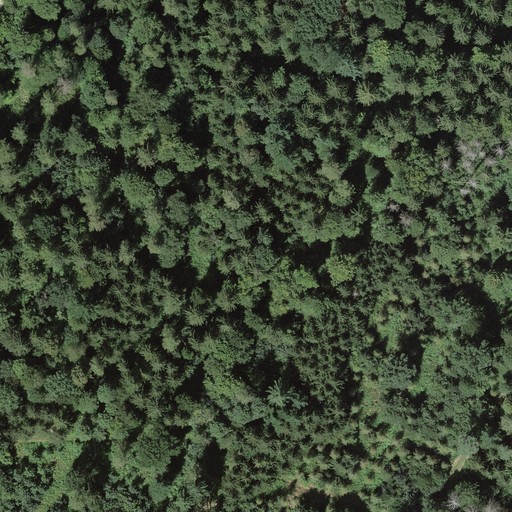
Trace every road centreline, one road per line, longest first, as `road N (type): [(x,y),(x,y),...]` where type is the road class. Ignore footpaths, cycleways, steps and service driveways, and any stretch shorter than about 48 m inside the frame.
road 1 (track): [(511,236),(0,139)]
road 2 (track): [(0,437),(176,436),(379,511)]
road 3 (track): [(423,511),(511,386)]
